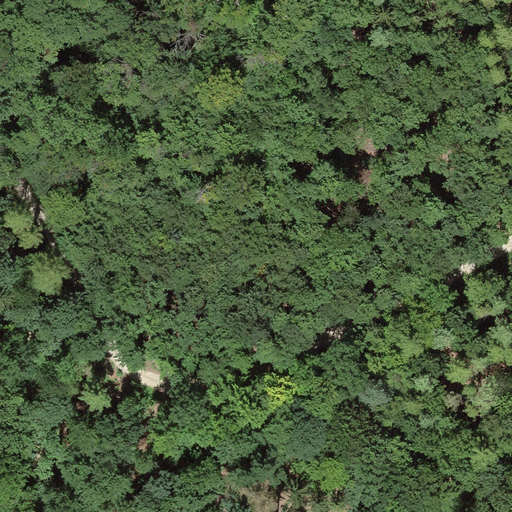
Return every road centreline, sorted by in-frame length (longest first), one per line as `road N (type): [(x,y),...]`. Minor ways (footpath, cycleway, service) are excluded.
road 1 (track): [(0,160),(103,326),(131,365),(157,380),(215,378),(324,339),(511,243)]
road 2 (track): [(0,263),(13,301),(36,511)]
